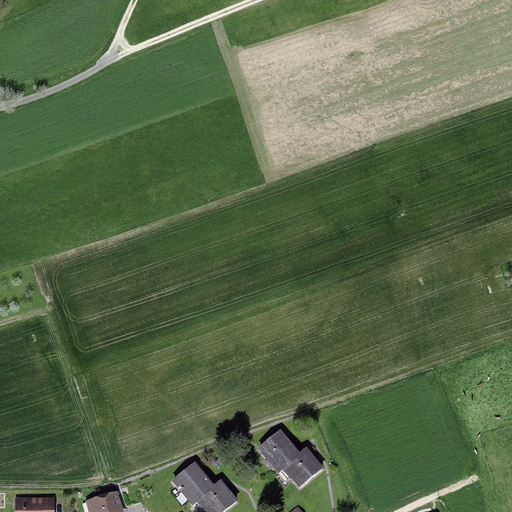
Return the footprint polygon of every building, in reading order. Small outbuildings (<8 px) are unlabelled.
[(299,489),(321,471),(305,452),(298,457),(279,434),(259,451),(278,475),(284,471),(299,489)] [(205,511),(224,511),(235,503),(219,484),(212,490),(193,467),(173,483),(192,507),(198,503),(205,511)] [(125,506),(139,502),(135,488),(121,492),(125,506)] [(118,511),(114,497),(91,503),(93,511),(118,511)] [(50,511),(51,502),(24,502),(17,509),(16,511),(50,511)]
